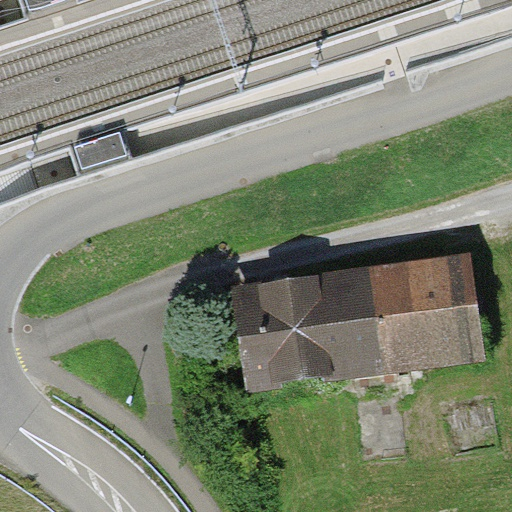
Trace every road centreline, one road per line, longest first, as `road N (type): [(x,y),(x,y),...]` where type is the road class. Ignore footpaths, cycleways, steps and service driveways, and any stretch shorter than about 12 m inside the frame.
road 1 (residential): [(0,276),(47,232),(126,198),(511,74)]
road 2 (residential): [(125,511),(0,404)]
